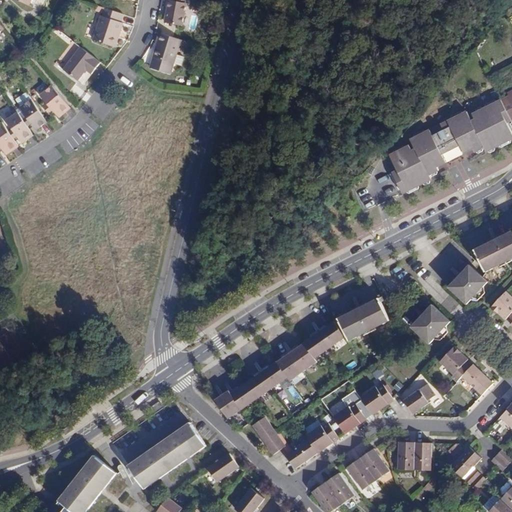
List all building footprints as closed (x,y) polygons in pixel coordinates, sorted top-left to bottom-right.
[(18,0),(34,8),(38,0),(18,0)] [(185,3),(185,0),(169,0),(166,16),(165,22),(184,26),(188,4),(185,3)] [(119,28),(123,20),(107,13),(104,21),(101,20),(91,43),(108,51),(115,37),(117,38),(121,29),(119,28)] [(171,73),(181,40),(158,33),(155,42),(158,43),(156,47),(151,66),(171,73)] [(111,52),(117,38),(115,37),(108,51),(111,52)] [(84,84),(101,61),(82,47),(64,69),(84,84)] [(60,118),(71,108),(52,85),(41,95),(46,101),(43,105),(47,109),(50,106),(54,111),(57,114),(60,118)] [(25,96),(28,94),(27,91),(17,98),(21,105),(29,100),(25,96)] [(511,120),(511,92),(508,94),(510,98),(503,101),(511,120)] [(38,129),(48,123),(28,94),(25,96),(29,100),(21,105),(20,106),(26,115),(31,123),(33,126),(35,124),(38,129)] [(501,143),(511,137),(511,130),(508,122),(511,120),(503,101),(502,100),(474,114),(476,119),(472,121),(468,111),(411,139),(416,149),(413,150),(410,146),(391,155),(398,170),(394,172),(404,192),(412,188),(432,178),(431,174),(439,170),(438,167),(447,162),(446,159),(450,157),(453,161),(457,159),(461,158),(458,153),(463,150),(465,153),(474,149),(475,151),(485,147),(487,150),(501,143)] [(22,118),(15,107),(11,109),(14,114),(7,119),(21,141),(23,139),(25,141),(34,136),(27,126),(22,118)] [(31,123),(26,115),(22,118),(27,126),(31,123)] [(19,147),(2,122),(0,123),(0,145),(1,148),(6,155),(19,147)] [(511,229),(476,247),(487,270),(511,257),(511,229)] [(470,265),(449,287),(467,304),(488,282),(470,265)] [(511,295),(507,291),(492,306),(506,319),(509,316),(511,318),(511,295)] [(380,298),(339,318),(350,340),(391,319),(380,298)] [(451,322),(433,305),(411,327),(429,344),(451,322)] [(230,390),(216,400),(228,418),(242,409),(257,398),(272,388),(287,377),(289,380),(303,370),(318,360),(316,357),(331,347),(346,337),(335,322),(282,358),(232,393),(230,390)] [(455,346),(441,361),(454,374),(452,376),(457,381),(462,376),(470,368),(465,363),(468,359),(461,353),(462,352),(455,346)] [(474,364),(470,368),(462,376),(482,395),(493,383),(474,364)] [(428,383),(404,400),(414,414),(433,401),(431,398),(436,395),(428,383)] [(376,387),(361,398),(362,400),(373,414),(394,399),(392,396),(383,384),(378,388),(376,387)] [(362,400),(357,403),(367,418),(373,414),(362,400)] [(350,405),(334,417),(345,434),(367,418),(357,403),(351,407),(350,405)] [(511,404),(500,417),(511,427),(511,404)] [(265,417),(253,425),(269,447),(281,438),(276,432),(265,417)] [(322,425),(306,436),(309,439),(318,453),(335,441),(340,437),(329,422),(323,426),(322,425)] [(190,423),(127,465),(142,488),(206,446),(190,423)] [(281,438),(269,447),(274,454),(282,449),(286,446),(281,438)] [(309,439),(286,455),(296,468),(318,453),(309,439)] [(398,469),(415,470),(416,442),(399,442),(398,469)] [(432,470),(433,443),(416,442),(415,470),(432,470)] [(459,444),(456,444),(448,452),(453,456),(461,448),(459,446),(460,445),(459,444)] [(470,447),(452,466),(464,478),(474,467),(482,458),(470,447)] [(361,458),(377,480),(391,471),(375,448),(361,458)] [(511,458),(503,449),(497,455),(508,465),(511,461),(511,458)] [(229,454),(208,469),(218,482),(238,468),(229,454)] [(492,460),(498,466),(503,471),(508,465),(497,455),(492,460)] [(94,456),(58,501),(72,511),(84,511),(115,473),(94,456)] [(354,463),(348,467),(363,490),(377,480),(361,458),(354,463)] [(468,483),(471,485),(481,474),(475,469),(465,480),(468,483)] [(340,473),(326,483),(342,505),(356,495),(340,473)] [(471,485),(476,490),(483,483),(486,479),(481,474),(471,485)] [(326,483),(313,492),(326,511),(332,511),(342,505),(326,483)] [(511,487),(502,498),(511,506),(511,487)] [(254,511),(265,500),(252,489),(236,509),(239,511),(254,511)] [(186,511),(168,498),(157,511),(186,511)] [(489,511),(511,511),(511,510),(500,500),(489,511)]
